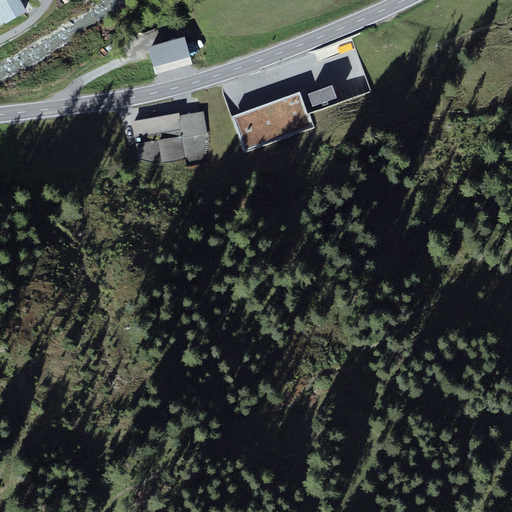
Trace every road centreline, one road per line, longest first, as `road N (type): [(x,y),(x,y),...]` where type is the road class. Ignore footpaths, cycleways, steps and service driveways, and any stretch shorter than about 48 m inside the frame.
road 1 (secondary): [(0,111),(201,77),(397,0)]
road 2 (track): [(59,103),(84,79),(184,29)]
